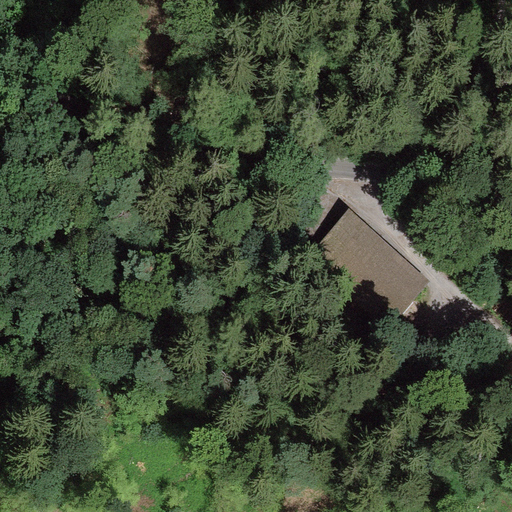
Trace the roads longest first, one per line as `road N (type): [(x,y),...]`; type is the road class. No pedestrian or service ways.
road 1 (unclassified): [(511,187),(166,148),(0,83)]
road 2 (track): [(511,337),(438,273),(380,173),(447,141),(511,5)]
